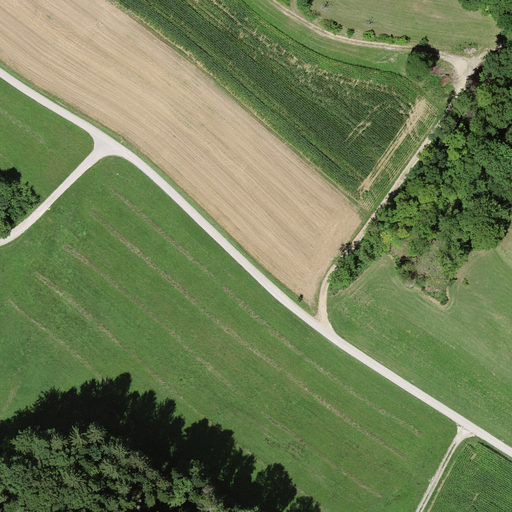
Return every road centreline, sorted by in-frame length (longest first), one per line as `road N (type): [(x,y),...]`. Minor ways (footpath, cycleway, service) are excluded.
road 1 (track): [(324,332),(326,282),(460,87),(462,70),(431,53),(353,42),(295,19),(273,0)]
road 2 (track): [(109,142),(324,332)]
road 3 (track): [(324,332),(511,452)]
road 4 (track): [(109,142),(0,241)]
road 5 (track): [(0,70),(109,142)]
